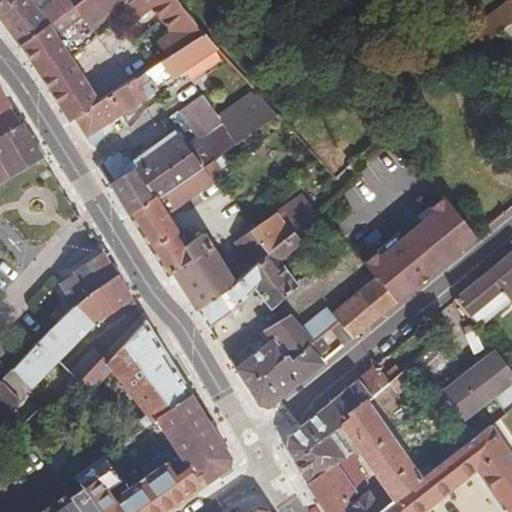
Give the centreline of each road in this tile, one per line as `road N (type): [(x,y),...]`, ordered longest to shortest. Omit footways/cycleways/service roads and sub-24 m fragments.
road 1 (residential): [(0,55),(250,445)]
road 2 (residential): [(250,445),(511,228)]
